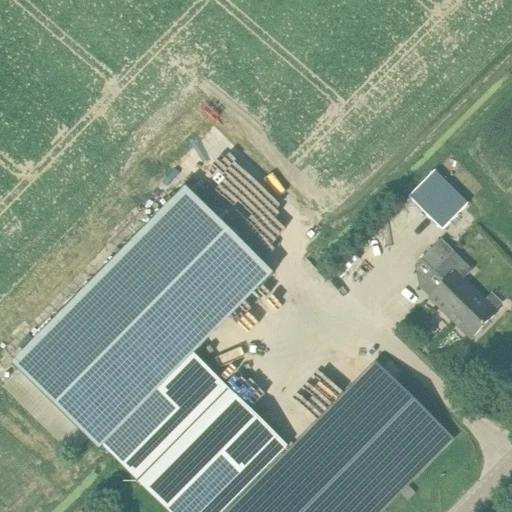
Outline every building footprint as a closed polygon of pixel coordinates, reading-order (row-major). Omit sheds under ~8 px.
[(25,353),(16,361),(94,438),(103,447),(140,483),(230,392),(193,356),(273,275),(187,189),(35,342),(29,335),(18,346),(25,353)] [(405,254),(415,260),(428,239),(418,233),(405,254)] [(472,270),(453,251),(442,239),(422,259),(433,271),(445,283),(430,298),(471,339),(496,313),(462,280),(472,270)] [(511,289),(508,283),(499,288),(508,303),(511,300),(511,289)] [(378,511),(406,484),(452,439),(379,366),(333,412),(233,511),(378,511)] [(169,511),(224,511),(287,449),(230,392),(140,483),(169,511)]
